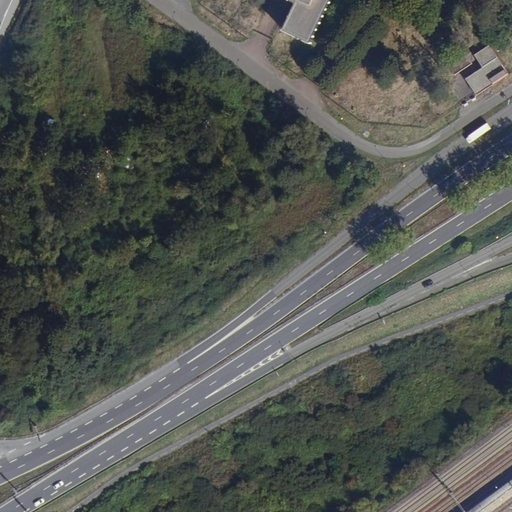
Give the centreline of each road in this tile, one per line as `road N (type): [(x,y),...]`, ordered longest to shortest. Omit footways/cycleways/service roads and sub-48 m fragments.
road 1 (primary): [(511,113),(184,358),(146,398)]
road 2 (primary): [(511,145),(146,398)]
road 3 (residential): [(511,91),(427,144),(378,152),(156,0)]
road 4 (primary): [(165,413),(511,191)]
road 5 (primary): [(165,413),(193,412),(511,240)]
road 6 (primary): [(9,511),(165,413)]
